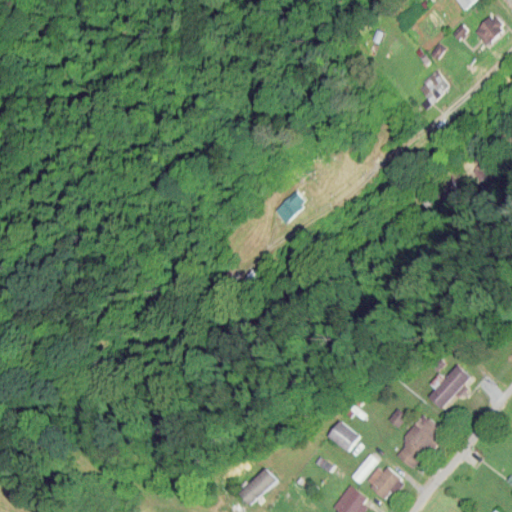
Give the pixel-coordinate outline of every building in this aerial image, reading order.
[(462,0),(470,9),(481,0),(462,0)] [(511,37),(511,14),(490,14),(490,25),(485,25),(485,37),(511,37)] [(431,96),(426,100),(433,107),(458,83),(441,66),(421,85),(431,96)] [(293,221),(314,200),(301,186),(279,207),(293,221)] [(434,393),(446,406),(477,375),(465,362),(434,393)] [(397,449),(417,467),(450,431),(431,413),(397,449)] [(332,435),(353,450),(365,434),(344,418),(332,435)] [(391,499),(409,481),(388,460),(370,478),(391,499)] [(245,490),(256,504),(281,484),(269,470),(245,490)] [(365,511),(375,498),(353,482),(336,506),(344,511),(365,511)]
